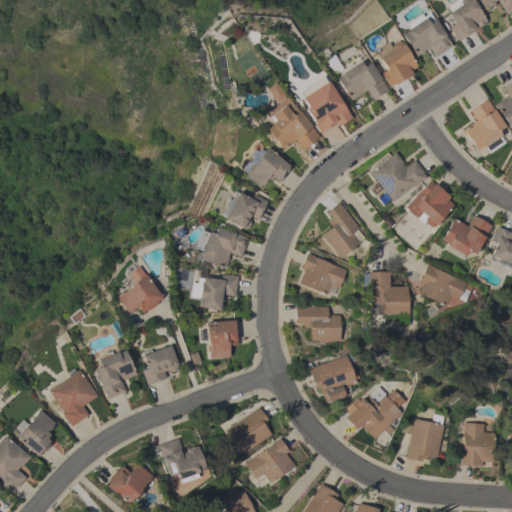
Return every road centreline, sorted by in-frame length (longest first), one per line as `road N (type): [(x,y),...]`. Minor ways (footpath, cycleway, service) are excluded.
road 1 (residential): [(511,48),(322,175),(289,217),(270,261),(265,318),(274,373)]
road 2 (residential): [(274,373),(300,418),(344,463),(402,490),(511,500)]
road 3 (residential): [(274,373),(129,429),(87,455),(36,511)]
road 4 (residential): [(511,205),(461,173),(415,112)]
